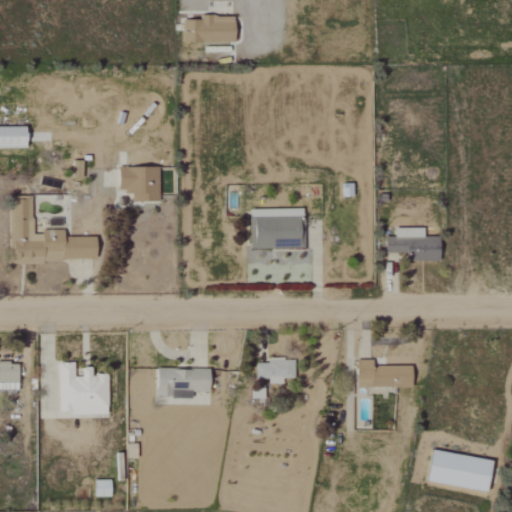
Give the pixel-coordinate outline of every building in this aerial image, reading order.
[(230,42),(229,16),(191,16),(191,20),(179,20),(179,43),(230,42)] [(131,202),(159,201),(158,167),(119,168),(119,192),(131,192),(131,202)] [(338,197),(348,196),(348,184),(338,184),(338,197)] [(97,261),(97,237),(65,238),(65,231),(33,231),(32,198),(10,199),(11,252),(17,252),(17,262),(97,261)] [(300,248),(299,209),(247,210),(248,250),(300,248)] [(381,253),(402,253),(402,261),(434,261),(434,237),(419,237),(419,228),(390,228),(390,237),(380,237),(381,253)] [(279,385),(279,379),(290,379),(290,360),(264,359),(264,363),(252,363),(252,379),(264,379),(264,384),(279,385)] [(406,367),(367,366),(367,361),(351,361),(351,387),(406,388),(406,367)] [(58,414),(108,414),(108,375),(92,375),(92,368),(82,368),(82,377),(74,377),(74,363),(58,363),(58,414)] [(210,393),(210,369),(157,369),(157,398),(192,398),(192,392),(210,393)] [(421,483),(481,491),(485,459),(425,452),(421,483)] [(95,498),(111,497),(110,481),(94,481),(95,498)]
